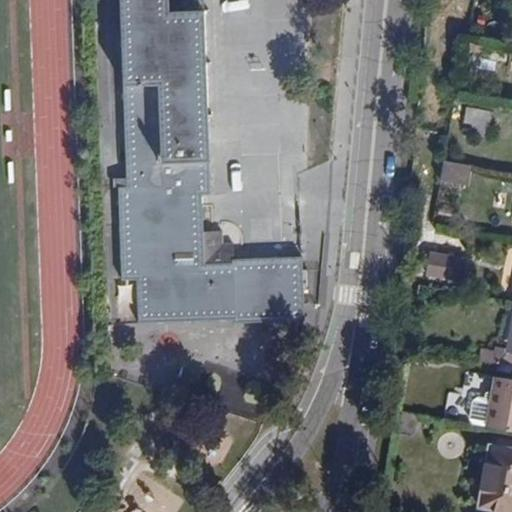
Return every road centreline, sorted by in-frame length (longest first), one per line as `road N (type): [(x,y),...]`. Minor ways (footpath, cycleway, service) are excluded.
road 1 (residential): [(359,292),(313,418),(246,511)]
road 2 (residential): [(334,484),(353,409),(359,292)]
road 3 (residential): [(359,292),(375,112)]
